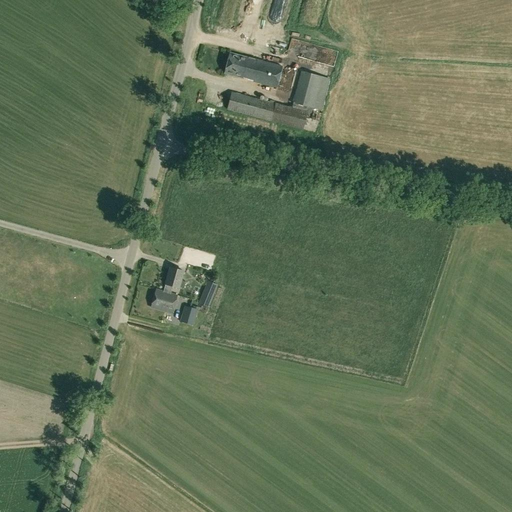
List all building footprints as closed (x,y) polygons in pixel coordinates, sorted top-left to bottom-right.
[(225,74),(277,88),(282,68),(230,54),(225,74)] [(301,72),(293,103),(322,110),(330,79),(301,72)] [(303,130),(308,113),(232,92),(227,109),(303,130)] [(177,295),(171,293),(173,286),(180,288),(180,287),(183,288),(185,281),(182,280),(184,272),(170,268),(163,291),(171,293),(177,295)] [(204,288),(198,304),(208,308),(214,292),(204,288)] [(172,314),(177,295),(171,293),(163,291),(163,292),(156,290),(151,308),(172,314)] [(198,310),(185,307),(181,322),(194,326),(198,310)]
